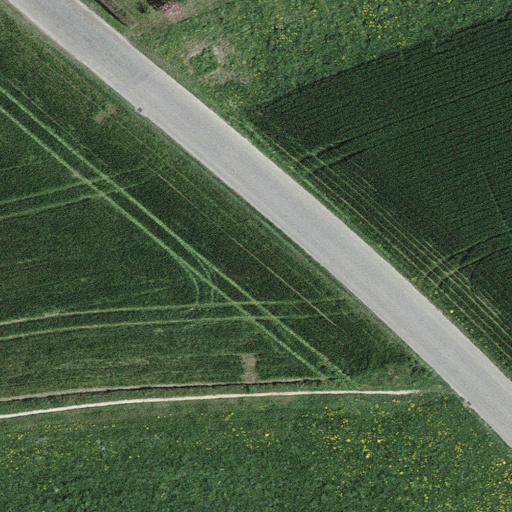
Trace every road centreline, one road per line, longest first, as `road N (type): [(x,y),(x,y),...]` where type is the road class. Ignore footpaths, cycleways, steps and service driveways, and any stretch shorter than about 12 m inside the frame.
road 1 (tertiary): [(33,0),(511,413)]
road 2 (track): [(0,433),(492,394)]
